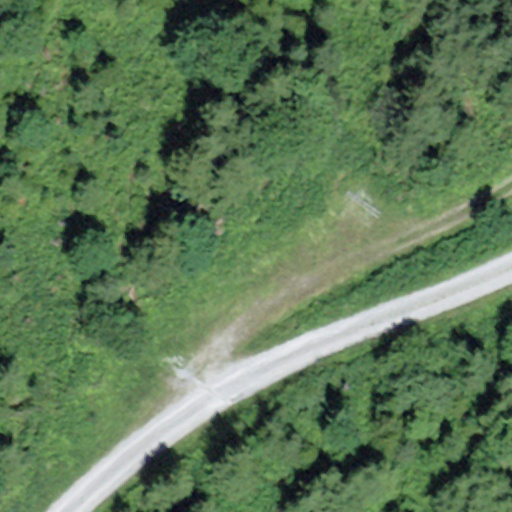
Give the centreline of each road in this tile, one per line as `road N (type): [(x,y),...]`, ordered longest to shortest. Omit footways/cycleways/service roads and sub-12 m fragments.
road 1 (unclassified): [(69,511),(174,407),(511,272)]
road 2 (track): [(174,407),(230,332),(511,178)]
